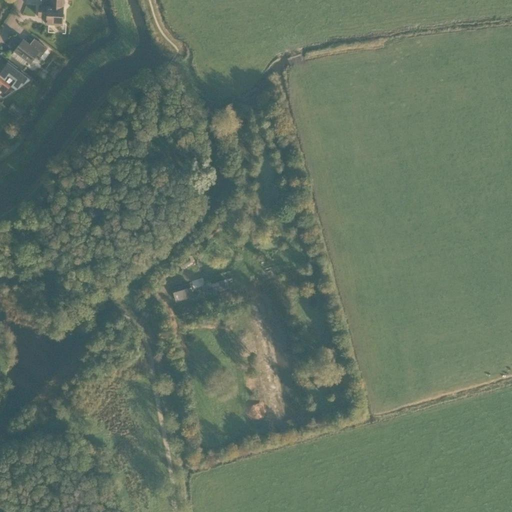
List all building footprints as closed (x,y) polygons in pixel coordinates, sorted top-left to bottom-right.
[(62,0),(49,0),(50,6),(39,5),(38,17),(46,17),(46,24),(62,25),(63,7),(62,7),(62,0)] [(33,47),(22,40),(14,51),(30,63),(35,56),(39,59),(47,48),(37,41),(33,47)] [(17,67),(8,60),(1,70),(2,71),(1,72),(0,71),(0,95),(3,97),(30,79),(16,68),(17,67)] [(16,102),(12,109),(24,115),(28,108),(16,102)] [(189,256),(178,262),(181,268),(192,262),(189,256)] [(193,296),(189,282),(171,287),(175,301),(193,296)] [(304,304),(305,324),(315,324),(314,304),(304,304)]
